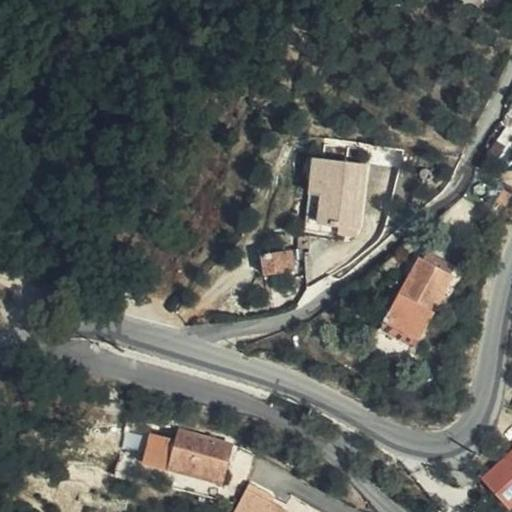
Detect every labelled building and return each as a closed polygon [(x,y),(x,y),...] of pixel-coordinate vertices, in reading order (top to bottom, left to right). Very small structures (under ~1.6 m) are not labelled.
[(364,230),(371,160),(314,155),(310,191),(322,192),(319,226),(364,230)] [(440,163),(428,184),(441,190),(453,170),(440,163)] [(309,224),(318,224),(318,194),(309,194),(309,224)] [(255,260),(259,271),(261,279),(291,270),(285,252),(255,260)] [(419,259),(401,290),(389,313),(424,330),(428,323),(454,278),(424,261),(419,259)] [(231,473),(237,442),(183,429),(180,439),(155,433),(148,461),(174,468),(176,460),(231,473)] [(511,459),(494,474),(511,495),(511,459)] [(291,511),(277,505),(279,500),(253,487),(240,511),(291,511)]
